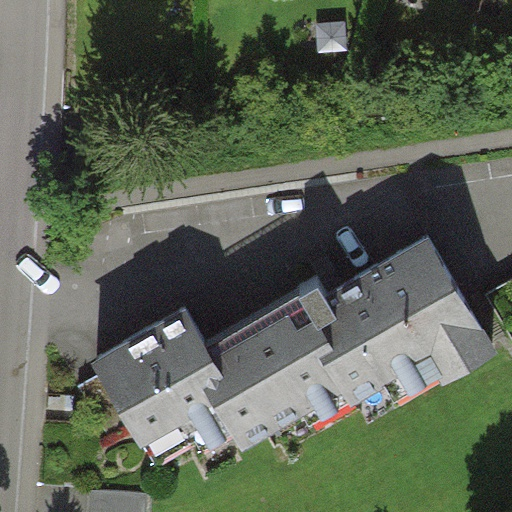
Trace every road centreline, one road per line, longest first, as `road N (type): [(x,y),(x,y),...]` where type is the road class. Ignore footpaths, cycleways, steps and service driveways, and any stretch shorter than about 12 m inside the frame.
road 1 (residential): [(511,196),(92,281),(7,279)]
road 2 (residential): [(24,0),(7,279)]
road 3 (residential): [(7,279),(0,405)]
